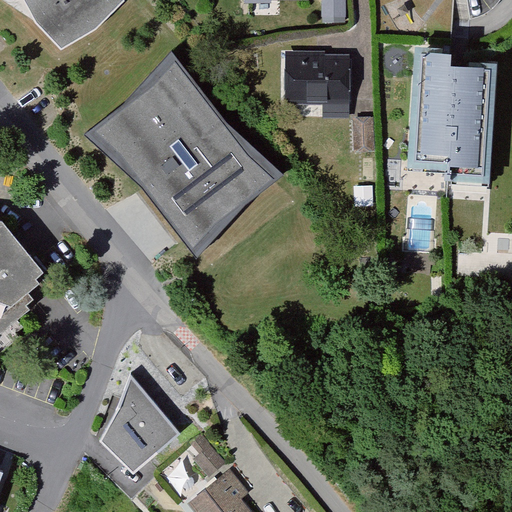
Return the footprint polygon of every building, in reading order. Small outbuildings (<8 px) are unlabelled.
[(112,0),(24,0),(74,65),(130,23),(112,0)] [(320,0),(320,21),(344,22),(345,0),(320,0)] [(408,48),(400,167),(438,169),(437,179),(480,182),(487,63),(446,61),(446,52),(408,48)] [(348,55),(281,52),(279,114),(345,118),(348,55)] [(175,66),(94,134),(193,250),(274,182),(175,66)] [(0,342),(47,310),(34,270),(0,230),(0,342)] [(119,434),(152,473),(198,435),(145,372),(119,434)] [(210,477),(226,458),(202,439),(186,458),(210,477)] [(0,511),(6,511),(22,473),(0,464),(0,511)] [(188,501),(196,511),(248,511),(240,501),(247,495),(226,469),(188,501)]
